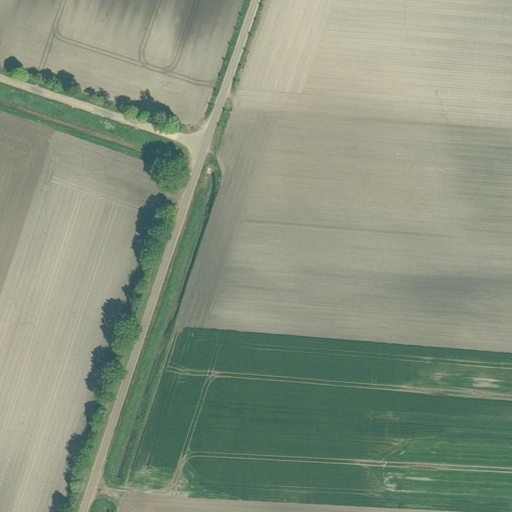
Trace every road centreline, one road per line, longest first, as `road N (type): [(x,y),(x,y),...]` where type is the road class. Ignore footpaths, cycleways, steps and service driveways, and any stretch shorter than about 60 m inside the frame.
road 1 (unclassified): [(193,145),(74,511)]
road 2 (unclassified): [(193,145),(0,79)]
road 3 (unclassified): [(247,0),(193,145)]
